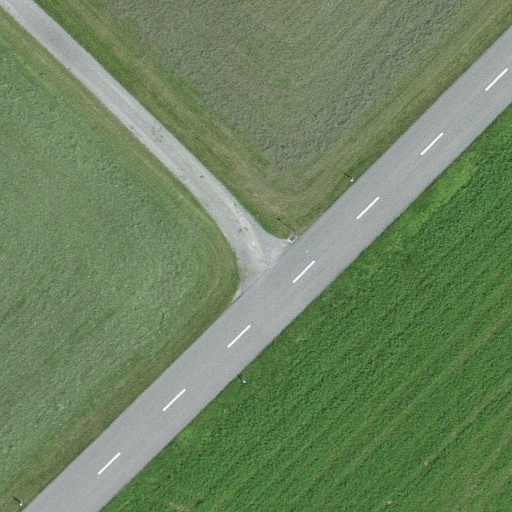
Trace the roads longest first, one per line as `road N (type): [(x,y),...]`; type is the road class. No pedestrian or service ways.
road 1 (tertiary): [(511,68),(62,511)]
road 2 (track): [(14,0),(294,287)]
